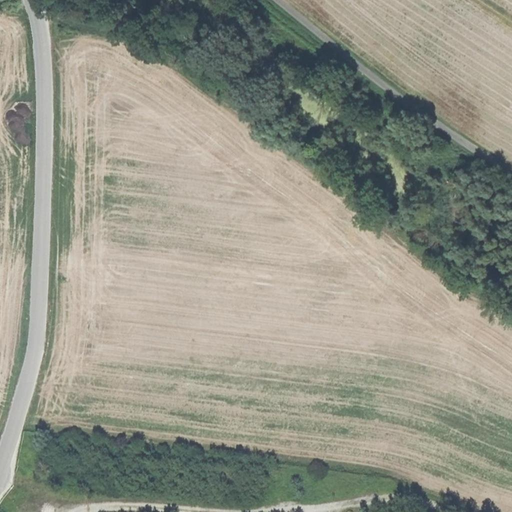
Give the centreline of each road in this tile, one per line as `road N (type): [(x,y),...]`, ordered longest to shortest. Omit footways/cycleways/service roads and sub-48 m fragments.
road 1 (unclassified): [(34,0),(47,104),(39,325),(29,385),(0,465)]
road 2 (track): [(277,0),(429,119),(511,169)]
